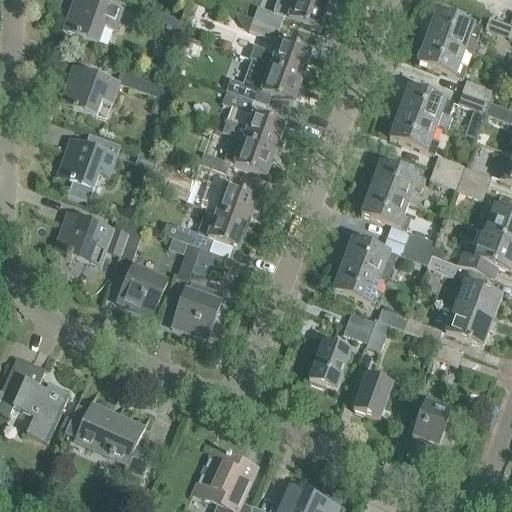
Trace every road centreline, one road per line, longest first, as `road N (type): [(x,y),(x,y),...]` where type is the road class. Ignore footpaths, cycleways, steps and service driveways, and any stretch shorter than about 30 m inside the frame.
road 1 (residential): [(235,410),(48,324),(20,295),(2,228),(8,0)]
road 2 (residential): [(235,410),(385,0)]
road 3 (residential): [(461,511),(235,410)]
